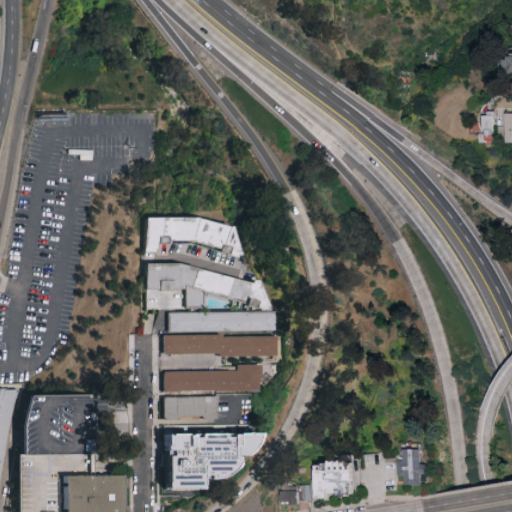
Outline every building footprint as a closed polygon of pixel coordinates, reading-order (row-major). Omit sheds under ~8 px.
[(500,142),(500,110),(490,110),(489,142),(500,142)] [(140,212),(141,248),(156,248),(156,239),(188,239),(243,256),(243,252),(232,223),(190,214),(140,212)] [(141,258),(143,286),(179,284),(181,308),(164,309),(165,329),(271,324),(270,307),(251,278),(173,256),(141,258)] [(270,356),(270,336),(160,336),(160,356),(270,356)] [(160,372),(160,392),(255,392),(255,365),(230,365),(230,372),(160,372)] [(0,505),(16,391),(0,388),(0,505)] [(213,397),(161,397),(161,420),(213,420),(213,397)] [(159,430),(159,494),(193,494),(193,478),(212,477),(222,471),(232,461),(244,447),(251,435),(252,429),(159,430)] [(427,464),(422,464),(422,448),(404,449),(404,460),(398,460),(399,476),(405,476),(405,485),(428,485),(427,464)] [(16,511),(16,453),(93,452),(93,475),(61,476),(61,511),(16,511)] [(312,462),(312,486),(305,486),(305,498),(313,498),(313,499),(357,498),(357,462),(312,462)] [(61,476),(61,511),(121,511),(121,475),(93,475),(61,476)] [(283,495),(284,505),(301,504),(300,493),(283,495)]
